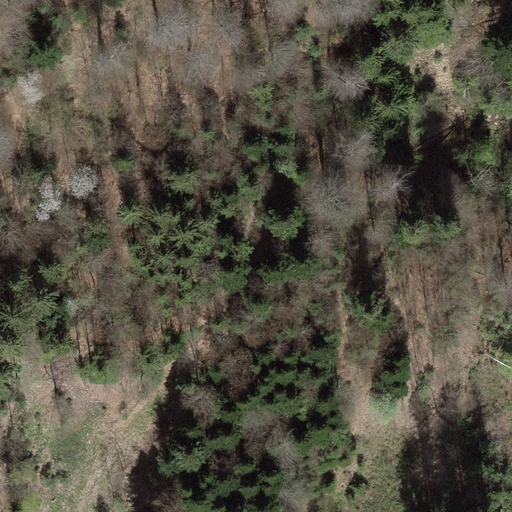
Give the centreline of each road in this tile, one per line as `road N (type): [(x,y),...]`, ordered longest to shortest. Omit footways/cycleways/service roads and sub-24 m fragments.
road 1 (track): [(83,511),(111,442),(218,311),(235,38),(245,0)]
road 2 (track): [(0,161),(36,93),(126,0)]
